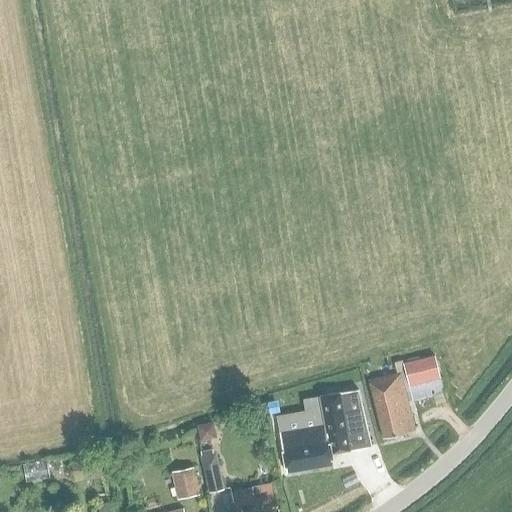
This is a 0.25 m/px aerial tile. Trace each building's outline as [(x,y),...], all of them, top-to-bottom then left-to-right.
[(439,377),(433,354),(403,362),(409,385),(439,377)] [(412,430),(399,374),(369,381),(382,437),(412,430)] [(371,447),(358,390),(319,396),(324,425),(279,433),(286,473),(332,465),(330,454),(371,447)] [(200,441),(217,437),(213,421),(197,425),(200,441)] [(224,489),(215,447),(200,450),(208,492),(224,489)] [(102,475),(97,451),(70,457),(75,481),(102,475)] [(28,460),(30,479),(55,476),(52,457),(28,460)] [(200,494),(194,466),(171,470),(177,498),(200,494)] [(277,511),(271,484),(231,493),(235,511),(277,511)] [(111,511),(109,501),(97,503),(99,511),(111,511)]
